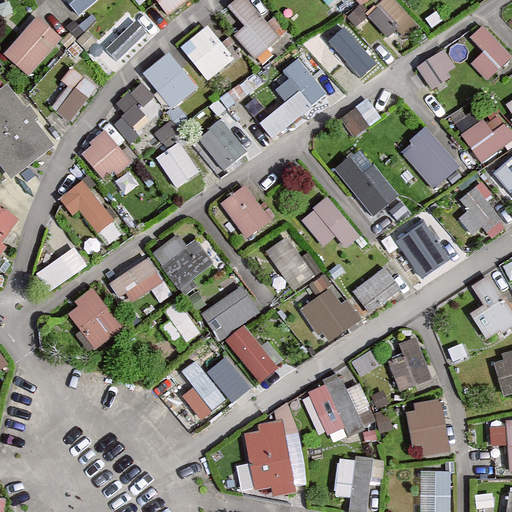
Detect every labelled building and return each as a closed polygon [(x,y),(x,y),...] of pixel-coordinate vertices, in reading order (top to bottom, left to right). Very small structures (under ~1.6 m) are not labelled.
[(92,0),(67,0),(78,13),(92,0)] [(191,0),(153,0),(149,3),(163,21),(191,0)] [(244,29),(234,38),(254,61),(279,40),(245,0),(238,0),(228,9),(244,29)] [(391,0),(380,0),(363,16),(390,45),(414,23),(391,0)] [(147,32),(125,13),(98,44),(119,63),(147,32)] [(57,38),(34,20),(2,59),(25,78),(57,38)] [(510,56),(479,26),(466,39),(480,53),(468,65),(485,82),(510,56)] [(208,28),(181,49),(208,83),(234,62),(208,28)] [(345,28),(328,43),(361,78),(377,64),(345,28)] [(443,52),(417,71),(433,93),(452,80),(448,73),(455,68),(443,52)] [(196,91),(169,58),(143,78),(170,111),(196,91)] [(327,94),(298,59),(283,71),(299,91),(312,107),(327,94)] [(58,100),(50,110),(70,125),(98,89),(72,69),(51,95),(58,100)] [(125,116),(113,127),(130,145),(139,137),(133,130),(146,118),(141,112),(155,99),(142,85),(132,95),(130,93),(116,107),(125,116)] [(6,88),(0,92),(0,167),(10,181),(53,148),(6,88)] [(273,139),(312,107),(299,91),(260,123),(273,139)] [(463,127),(484,115),(474,99),(454,110),(463,127)] [(356,110),(339,123),(353,140),(369,127),(356,110)] [(480,120),(458,136),(479,164),(511,140),(511,136),(501,122),(488,131),(480,120)] [(221,122),(198,140),(223,172),(246,154),(221,122)] [(422,129),(397,149),(431,189),(455,169),(422,129)] [(130,162),(106,135),(81,156),(106,184),(130,162)] [(179,145),(156,160),(176,190),(199,175),(179,145)] [(511,205),(511,154),(486,177),(511,206),(511,205)] [(350,157),(335,169),(372,216),(398,195),(374,164),(363,173),(350,157)] [(461,214),(476,236),(506,217),(482,180),(463,192),(472,207),(461,214)] [(114,222),(84,183),(59,202),(71,218),(79,212),(96,236),(114,222)] [(244,188),(221,205),(245,237),(268,221),(244,188)] [(325,201),(300,220),(329,258),(355,239),(325,201)] [(0,244),(17,220),(0,208),(0,244)] [(450,259),(422,220),(395,240),(423,278),(450,259)] [(215,265),(197,241),(187,248),(178,237),(153,255),(184,298),(197,288),(192,282),(215,265)] [(284,238),(264,251),(291,291),(311,277),(284,238)] [(82,264),(70,247),(33,272),(45,289),(82,264)] [(160,282),(144,260),(110,283),(125,306),(160,282)] [(382,267),(350,292),(368,316),(400,292),(382,267)] [(511,325),(511,318),(486,279),(468,290),(479,307),(467,315),(485,343),(511,325)] [(255,312),(238,289),(199,317),(216,340),(255,312)] [(123,331),(93,290),(62,312),(92,354),(123,331)] [(351,328),(325,293),(297,313),(323,348),(351,328)] [(186,298),(167,307),(181,339),(201,331),(186,298)] [(258,349),(240,330),(221,346),(256,386),(282,363),(264,343),(258,349)] [(412,341),(384,351),(400,391),(428,380),(412,341)] [(370,349),(354,357),(361,370),(377,363),(370,349)] [(511,355),(490,363),(503,401),(511,398),(511,355)] [(195,385),(185,391),(200,416),(228,400),(202,356),(184,366),(195,385)] [(340,379),(308,394),(328,438),(361,424),(340,379)] [(442,404),(409,410),(417,458),(450,452),(442,404)] [(511,422),(503,423),(507,473),(511,472),(511,422)] [(279,428),(239,437),(252,493),(291,484),(279,428)] [(367,511),(373,461),(342,458),(336,511),(344,511),(367,511)] [(450,511),(450,474),(421,474),(420,511),(450,511)]
